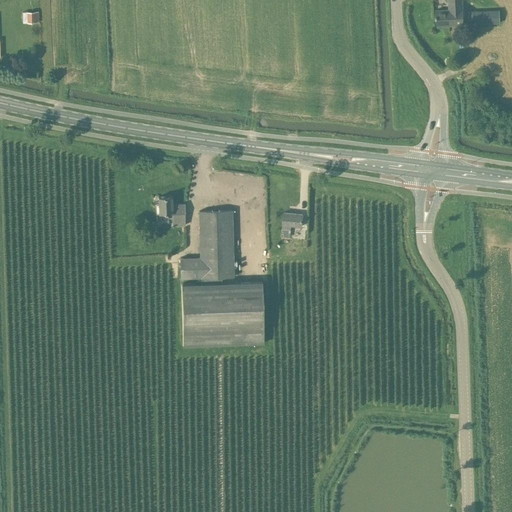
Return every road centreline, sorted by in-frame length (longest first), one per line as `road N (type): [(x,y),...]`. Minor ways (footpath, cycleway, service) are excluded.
road 1 (primary): [(316,154),(0,102)]
road 2 (tertiary): [(468,511),(460,308),(423,232)]
road 3 (tertiary): [(440,112),(426,71),(402,42),(394,0)]
